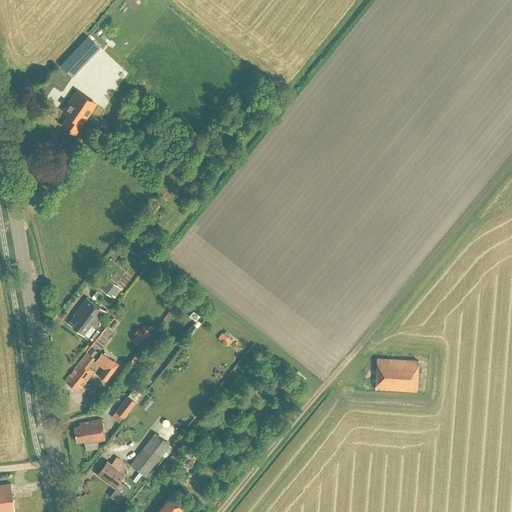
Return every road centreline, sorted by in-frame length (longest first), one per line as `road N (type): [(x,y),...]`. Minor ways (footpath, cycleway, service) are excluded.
road 1 (secondary): [(64,511),(0,131)]
road 2 (track): [(348,359),(220,511)]
